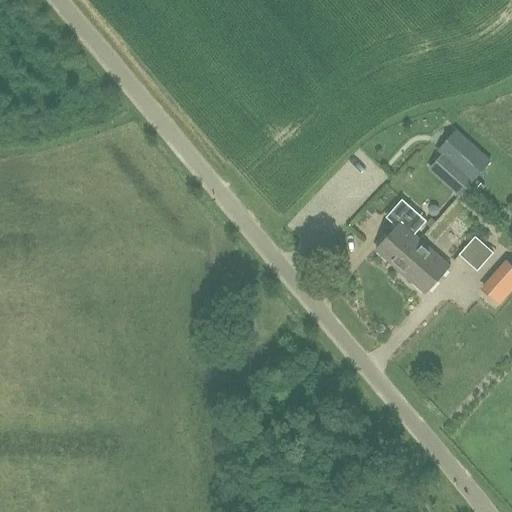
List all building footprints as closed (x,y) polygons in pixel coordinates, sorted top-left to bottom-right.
[(474,180),(490,162),(457,132),(441,150),(444,152),(474,180)] [(459,196),(474,180),(444,152),(428,169),(459,196)] [(395,265),(418,240),(413,235),(426,221),(402,199),(385,217),(396,226),(376,248),(395,265)] [(475,236),(463,249),(472,257),(484,244),(475,236)] [(418,240),(395,265),(426,292),(448,267),(418,240)] [(506,293),(511,286),(511,266),(507,262),(491,280),(506,293)] [(376,334),(386,326),(377,314),(367,322),(376,334)]
